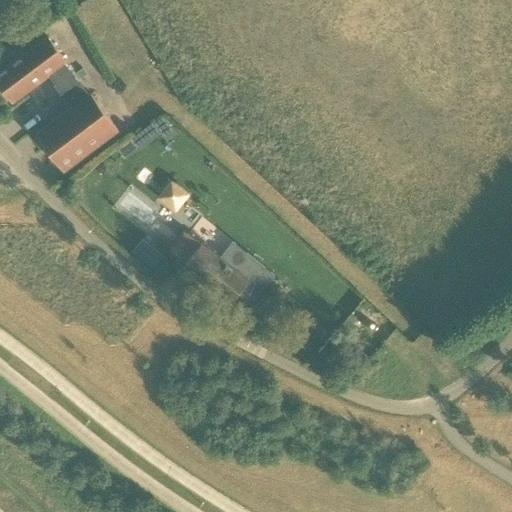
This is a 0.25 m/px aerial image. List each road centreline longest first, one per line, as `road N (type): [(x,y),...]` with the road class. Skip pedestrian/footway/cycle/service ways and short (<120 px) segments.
road 1 (residential): [(437,404),(392,409),(247,347),(128,273),(0,141)]
road 2 (tertiary): [(235,511),(0,340)]
road 3 (tertiary): [(0,371),(184,511)]
